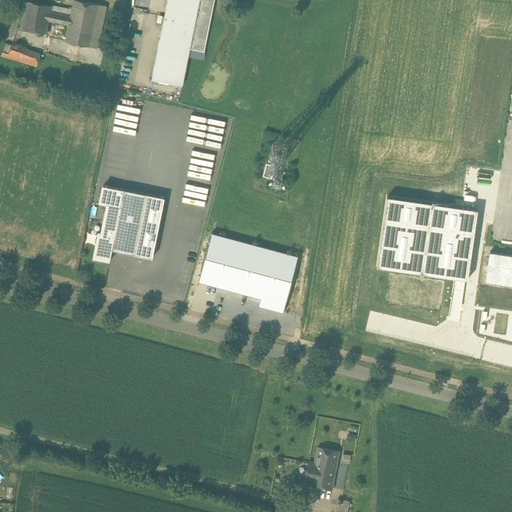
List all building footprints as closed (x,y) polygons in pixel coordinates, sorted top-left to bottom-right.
[(107,6),(79,0),(73,0),(72,10),(70,20),(69,24),(65,41),(98,48),(107,6)] [(167,0),(152,79),(183,85),(190,48),(199,0),(167,0)] [(199,0),(190,48),(204,51),(214,0),(199,0)] [(51,7),(26,2),(21,28),(46,33),(49,20),(69,24),(70,20),(72,10),(52,6),(51,7)] [(12,45),(5,43),(1,56),(8,58),(12,45)] [(33,51),(12,45),(8,58),(29,64),(33,51)] [(41,53),(33,51),(29,64),(37,66),(41,53)] [(275,165),(266,163),(263,175),(272,178),(275,165)] [(100,202),(107,203),(108,203),(120,205),(123,189),(103,185),(100,202)] [(147,193),(123,189),(120,205),(121,205),(115,234),(112,249),(135,253),(147,193)] [(164,197),(147,193),(135,253),(152,257),(164,197)] [(120,205),(108,203),(107,203),(102,231),(115,234),(121,205),(120,205)] [(102,231),(99,231),(94,257),(110,260),(112,249),(115,234),(102,231)] [(299,256),(212,232),(199,281),(260,297),(258,305),(283,312),(299,256)] [(511,252),(486,252),(486,261),(511,261),(511,252)] [(339,450),(317,446),(314,464),(326,466),(325,470),(329,471),(329,472),(335,473),(339,450)] [(346,471),(350,454),(341,452),(337,469),(346,471)] [(326,466),(314,464),(310,484),(319,486),(332,488),(335,473),(329,472),(329,471),(325,470),(326,466)] [(319,486),(310,484),(307,483),(304,497),(316,499),(319,486)] [(350,501),(338,498),(337,505),(348,508),(350,501)]
